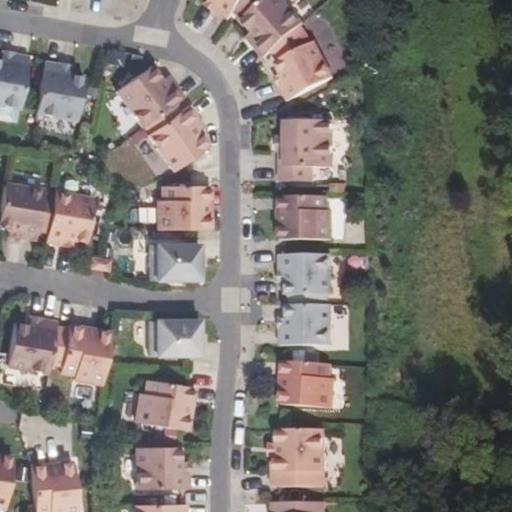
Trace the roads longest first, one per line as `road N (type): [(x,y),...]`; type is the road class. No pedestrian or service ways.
road 1 (residential): [(227,303),(226,130),(215,87),(190,62),(142,45)]
road 2 (residential): [(227,303),(145,307),(0,281)]
road 3 (residential): [(215,511),(227,303)]
road 4 (residential): [(142,45),(0,22)]
